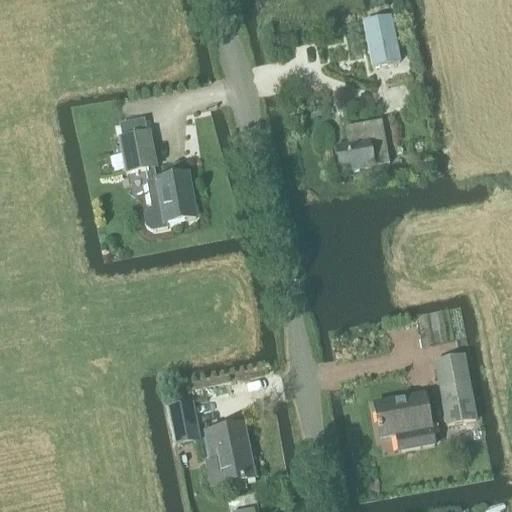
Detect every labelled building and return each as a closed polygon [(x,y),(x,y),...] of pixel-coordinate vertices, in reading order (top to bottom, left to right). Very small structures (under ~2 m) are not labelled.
[(390,22),(362,27),(371,72),(401,67),(397,51),(396,51),(390,22)] [(122,140),(118,140),(125,175),(144,171),(152,211),(148,211),(144,216),(146,231),(151,234),(166,232),(166,227),(194,222),(187,177),(156,183),(154,170),(156,169),(146,122),(122,127),(119,127),(122,140)] [(340,177),(351,175),(389,168),(382,126),(346,132),(349,148),(335,151),(340,177)] [(466,359),(435,364),(446,429),(477,424),(466,359)] [(435,448),(425,398),(374,408),(380,442),(395,439),(398,455),(435,448)] [(164,410),(172,450),(199,444),(191,405),(164,410)] [(243,428),(206,434),(212,466),(208,466),(212,489),(253,481),(243,428)]
